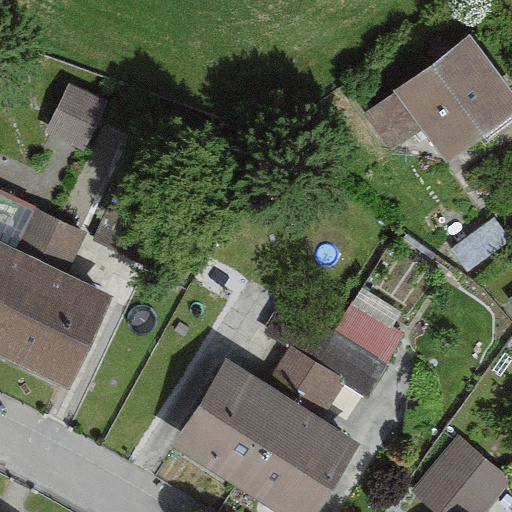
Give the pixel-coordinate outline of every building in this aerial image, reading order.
[(508,101),(454,33),(381,90),(386,97),(366,112),(394,147),(414,131),(435,158),(508,101)] [(100,104),(59,87),(41,130),(81,147),(100,104)] [(35,213),(18,246),(0,237),(0,342),(62,372),(104,285),(68,267),(83,236),(35,213)] [(271,383),(230,358),(182,438),(300,509),(345,435),(311,414),(332,381),(289,355),(271,383)] [(491,511),(508,492),(463,455),(425,501),(438,511),(491,511)]
